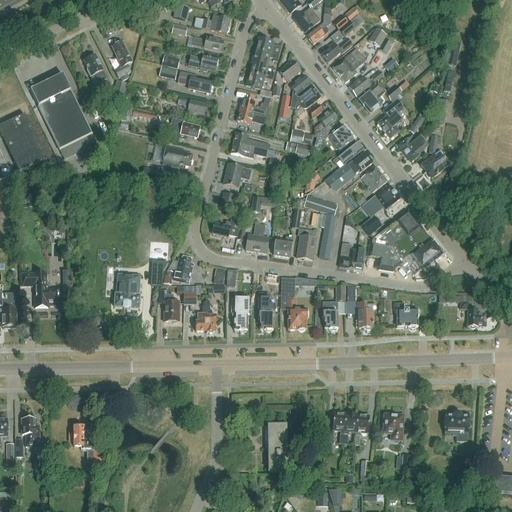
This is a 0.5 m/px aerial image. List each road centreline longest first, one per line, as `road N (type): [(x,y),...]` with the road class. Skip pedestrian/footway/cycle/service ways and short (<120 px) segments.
road 1 (unclassified): [(464,261),(417,288),(219,261),(200,248),(195,226),(245,30),(267,8)]
road 2 (unclassified): [(464,261),(267,8)]
road 3 (tertiary): [(511,357),(216,364)]
road 4 (tertiary): [(216,364),(0,369)]
road 5 (residential): [(195,511),(216,451),(216,364)]
road 6 (residential): [(0,58),(116,0)]
